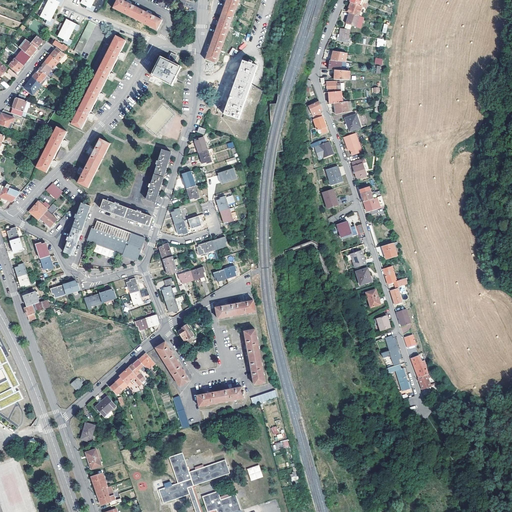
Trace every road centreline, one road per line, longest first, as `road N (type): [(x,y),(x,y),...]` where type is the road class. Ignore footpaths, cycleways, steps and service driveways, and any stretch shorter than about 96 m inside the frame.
road 1 (residential): [(342,0),(315,77),(424,412)]
road 2 (residential): [(6,212),(123,100),(157,47)]
road 3 (unknown): [(0,313),(76,511)]
road 4 (residential): [(60,419),(0,240)]
road 5 (residential): [(161,213),(196,107),(200,49)]
road 6 (residential): [(166,327),(197,376),(219,375),(208,300)]
road 7 (residential): [(60,419),(166,327)]
